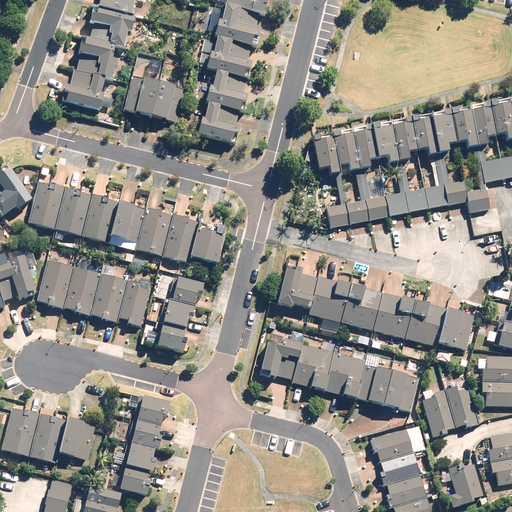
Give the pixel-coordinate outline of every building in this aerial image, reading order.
[(101,0),(99,8),(136,17),(139,0),(101,0)] [(226,0),(226,2),(264,11),(266,0),(226,0)] [(218,36),(253,45),(254,39),(257,40),(259,30),(256,30),(259,17),(262,17),(264,11),(226,2),(218,36)] [(99,8),(93,7),(89,23),(93,24),(89,42),(115,49),(121,50),(124,51),(128,33),(131,33),(136,17),(99,8)] [(218,72),(245,78),(247,69),(251,70),(253,62),(249,61),(253,45),(218,36),(210,70),(214,71),(218,72)] [(109,80),(113,81),(118,61),(112,60),(115,49),(89,42),(84,41),(76,72),(105,79),(109,80)] [(68,104),(100,113),(105,94),(101,93),(105,79),(76,72),(68,104)] [(245,78),(218,72),(215,87),(211,86),(207,102),(209,103),(240,110),(242,103),(246,103),(248,95),(244,94),(247,79),(245,78)] [(177,87),(130,75),(121,112),(168,123),(177,87)] [(511,140),(511,106),(511,103),(498,106),(497,101),(491,102),(492,107),(498,135),(506,134),(508,142),(511,140)] [(492,107),(491,102),(484,104),(485,108),(471,111),(479,147),(489,145),(487,137),(498,135),(492,107)] [(199,137),(232,145),(234,134),(238,135),(240,127),(236,126),(240,110),(209,103),(206,118),(203,117),(199,137)] [(479,147),(471,111),(459,114),(458,109),(451,111),(452,115),(458,143),(460,151),(469,149),(479,147)] [(452,115),(451,111),(446,112),(447,116),(433,119),(440,155),(451,153),(449,145),(458,143),(452,115)] [(440,155),(433,119),(419,122),(418,118),(411,119),(412,123),(418,151),(428,149),(429,158),(440,155)] [(412,123),(411,119),(405,120),(405,125),(394,127),(401,163),(411,161),(409,153),(418,151),(412,123)] [(401,163),(394,127),(382,129),(380,123),(372,125),(373,131),(379,159),(389,157),(390,166),(401,163)] [(373,131),(372,125),(366,126),(368,132),(354,135),(361,170),(371,168),(370,161),(379,159),(373,131)] [(335,134),(336,139),(342,166),(343,173),(351,172),(361,170),(354,135),(343,137),(342,133),(335,134)] [(331,169),(332,176),(334,175),(341,206),(346,204),(340,174),(343,173),(342,166),(336,139),(322,142),(320,135),(312,137),(319,171),(331,169)] [(501,162),(489,164),(487,153),(473,156),(479,185),(485,184),(511,178),(511,147),(499,150),(501,162)] [(444,185),(449,184),(445,163),(435,165),(439,186),(444,185)] [(0,214),(3,219),(31,199),(7,165),(0,169),(0,214)] [(399,194),(410,192),(406,171),(395,173),(399,194)] [(366,201),(371,200),(366,175),(356,177),(362,202),(366,201)] [(444,185),(449,206),(467,203),(465,194),(463,181),(449,184),(444,185)] [(56,231),(67,189),(40,182),(29,224),(56,231)] [(449,206),(444,185),(439,186),(410,192),(399,194),(386,197),(391,218),(449,206)] [(67,189),(56,231),(82,238),(88,217),(93,196),(67,189)] [(486,190),(465,194),(467,203),(469,214),(490,210),(486,190)] [(93,196),(82,238),(109,245),(120,203),(93,196)] [(391,218),(386,197),(371,200),(366,201),(371,222),(391,218)] [(347,205),(351,226),(371,222),(366,201),(362,202),(347,205)] [(109,245),(136,252),(139,243),(128,240),(137,207),(120,203),(109,245)] [(351,226),(347,205),(326,209),(330,231),(351,226)] [(139,243),(136,252),(163,258),(174,217),(147,210),(139,243)] [(174,217),(163,258),(188,265),(189,259),(197,228),(199,223),(174,217)] [(217,266),(226,230),(218,228),(216,233),(197,228),(189,259),(217,266)] [(0,268),(0,290),(4,303),(18,298),(19,302),(38,295),(25,259),(0,268)] [(65,311),(76,268),(48,261),(39,295),(37,303),(65,311)] [(124,303),(130,282),(114,278),(116,269),(104,265),(101,275),(90,317),(119,324),(124,303)] [(76,268),(65,311),(90,317),(101,275),(76,268)] [(281,269),(272,305),(287,309),(288,305),(306,309),(314,277),(281,269)] [(167,301),(195,307),(197,297),(203,298),(206,285),(173,277),(167,301)] [(308,309),(307,317),(339,325),(349,285),(317,277),(312,296),(308,309)] [(130,282),(119,324),(141,330),(152,288),(130,282)] [(350,286),(340,326),(372,334),(382,294),(350,286)] [(379,311),(374,333),(405,341),(415,301),(384,293),(379,311)] [(162,323),(186,329),(188,320),(192,321),(195,307),(167,301),(162,323)] [(416,303),(406,343),(440,351),(441,348),(450,311),(416,303)] [(453,312),(444,348),(469,355),(478,318),(453,312)] [(493,345),(511,348),(511,324),(508,324),(505,323),(498,322),(493,345)] [(157,346),(186,353),(188,340),(184,339),(185,332),(162,326),(157,346)] [(278,376),(292,380),(302,346),(269,337),(258,376),(276,382),(278,376)] [(336,355),(334,355),(336,346),(324,343),(322,351),(302,346),(292,380),(291,384),(325,393),(326,391),(336,355)] [(378,367),(365,363),(367,355),(351,351),(349,359),(336,355),(326,391),(368,403),(378,367)] [(481,383),(511,383),(511,357),(486,356),(485,370),(482,370),(481,383)] [(378,367),(368,403),(410,415),(420,379),(378,367)] [(477,408),(511,409),(511,383),(481,383),(481,394),(478,394),(477,408)] [(445,394),(456,429),(465,426),(466,429),(478,426),(466,387),(445,394)] [(420,394),(434,439),(447,435),(446,432),(456,429),(445,394),(434,397),(432,390),(420,394)] [(133,420),(162,427),(164,416),(168,417),(172,404),(139,396),(133,420)] [(31,459),(41,415),(11,408),(1,452),(31,459)] [(41,415),(31,459),(57,465),(60,455),(67,421),(41,415)] [(155,450),(160,451),(163,438),(159,437),(162,427),(133,420),(127,443),(155,450)] [(67,421),(60,455),(89,462),(96,428),(67,421)] [(406,430),(370,441),(375,456),(378,455),(380,462),(413,453),(406,430)] [(489,463),(511,460),(511,433),(489,436),(490,441),(482,442),(483,453),(488,452),(489,463)] [(150,473),(154,474),(157,461),(153,460),(155,450),(127,443),(121,466),(150,473)] [(413,453),(380,462),(384,473),(380,474),(384,486),(388,485),(420,475),(413,453)] [(511,460),(489,463),(491,477),(496,476),(498,487),(511,484),(511,460)] [(456,494),(449,497),(452,507),(484,497),(473,463),(448,470),(456,494)] [(115,489),(148,497),(152,483),(148,482),(150,473),(121,466),(115,489)] [(420,475),(388,485),(391,497),(388,498),(391,508),(394,507),(426,498),(420,475)] [(66,511),(73,484),(53,479),(44,511),(66,511)] [(87,503),(75,500),(72,511),(117,511),(121,494),(90,487),(87,503)] [(430,511),(426,498),(394,507),(395,511),(430,511)]
